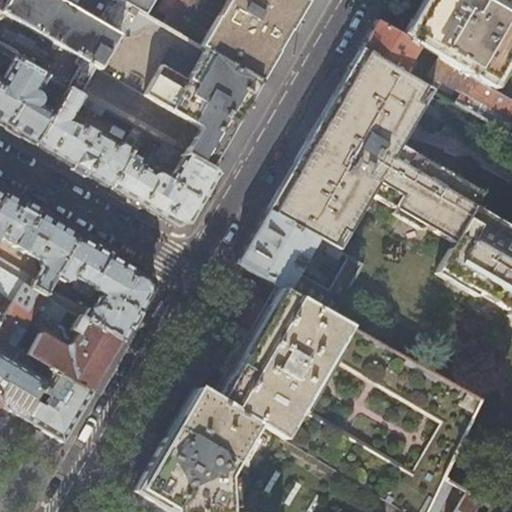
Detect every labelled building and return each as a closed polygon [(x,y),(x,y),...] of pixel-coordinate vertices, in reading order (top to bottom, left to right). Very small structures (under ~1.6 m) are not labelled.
[(142,16),(115,0),(0,0),(0,52),(12,59),(43,77),(48,80),(64,89),(76,96),(92,68),(97,71),(196,127),(180,154),(207,169),(253,90),(258,83),(197,48),(142,16)] [(115,0),(142,16),(151,0),(223,0),(197,48),(258,83),(266,69),(272,57),(285,34),(305,2),(301,0),(115,0)] [(404,40),(416,46),(436,58),(487,89),(511,46),(511,0),(427,0),(427,1),(404,40)] [(367,34),(359,48),(401,73),(416,46),(404,40),(374,22),(367,34)] [(287,170),(263,211),(314,239),(318,241),(335,251),(367,196),(449,244),(434,270),(511,316),(511,228),(473,205),(481,192),(398,144),(430,90),(414,80),(401,73),(359,48),(334,90),(287,170)] [(511,103),(487,89),(436,58),(425,79),(417,74),(414,80),(430,90),(439,95),(445,82),(459,90),(452,103),(495,128),(502,116),(511,121),(511,103)] [(43,77),(12,59),(0,78),(0,125),(32,145),(50,113),(36,104),(37,103),(37,101),(37,100),(37,98),(37,97),(36,95),(35,94),(34,93),(43,77)] [(64,89),(48,80),(45,86),(52,91),(51,93),(59,98),(64,89)] [(59,98),(50,113),(32,145),(68,165),(107,188),(139,132),(76,96),(64,89),(59,98)] [(207,169),(180,154),(160,143),(153,155),(173,167),(166,180),(152,173),(153,170),(139,162),(152,139),(139,132),(107,188),(140,208),(173,226),(181,224),(188,222),(216,174),(207,169)] [(0,269),(20,281),(41,294),(44,288),(49,280),(74,238),(38,217),(1,195),(0,197),(0,269)] [(346,257),(327,290),(296,272),(298,269),(286,261),(290,255),(302,262),(314,239),(263,211),(249,236),(233,263),(274,286),(330,316),(359,264),(346,257)] [(74,238),(49,280),(56,284),(58,280),(61,282),(68,280),(70,288),(88,298),(92,291),(98,294),(91,305),(84,307),(82,310),(44,288),(41,294),(41,295),(48,299),(65,309),(75,315),(118,342),(102,300),(147,293),(143,278),(109,258),(74,238)] [(335,251),(318,241),(315,246),(338,259),(341,254),(335,251)] [(20,281),(0,269),(0,311),(2,312),(20,281)] [(41,294),(20,281),(2,312),(0,315),(0,340),(11,347),(41,295),(41,294)] [(330,316),(274,286),(258,312),(217,381),(209,396),(256,425),(401,511),(424,511),(441,478),(479,399),(330,316)] [(65,309),(48,299),(41,311),(58,321),(65,309)] [(118,342),(75,315),(66,330),(74,334),(66,347),(61,348),(36,333),(34,336),(30,333),(19,352),(47,368),(50,371),(74,384),(89,393),(107,361),(118,342)] [(11,347),(0,340),(0,407),(24,422),(45,434),(74,384),(50,371),(44,382),(34,376),(38,371),(44,374),(47,368),(19,352),(11,347)] [(79,411),(89,393),(74,384),(45,434),(60,443),(79,411)] [(171,509),(170,511),(227,511),(225,478),(256,425),(209,396),(195,388),(178,418),(150,465),(136,489),(156,500),(171,509)] [(114,487),(115,486),(116,483),(118,479),(123,473),(125,470),(125,468),(122,466),(118,461),(117,459),(116,460),(115,461),(114,463),(110,469),(107,474),(106,476),(106,478),(106,480),(109,482),(112,485),(113,487),(114,487)] [(436,511),(450,484),(441,478),(424,511),(436,511)] [(450,511),(497,511),(463,491),(450,511)]
